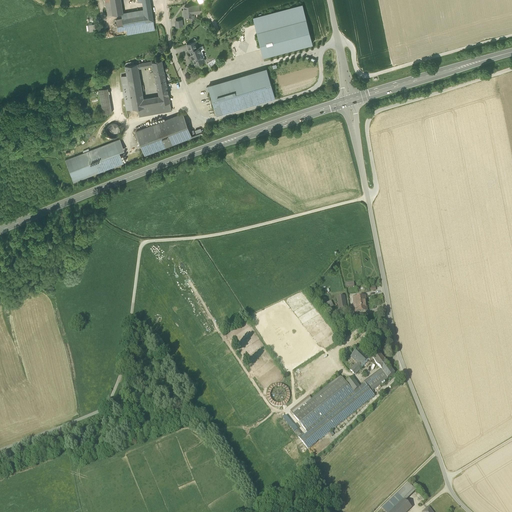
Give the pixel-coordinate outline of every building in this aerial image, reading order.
[(110,0),(113,15),(121,14),(123,14),(120,0),(110,0)] [(143,6),(144,10),(145,14),(122,18),(116,19),(118,31),(127,29),(128,34),(155,30),(153,21),(151,5),(143,6)] [(190,16),(190,19),(195,18),(194,13),(199,12),(199,5),(192,6),(192,5),(184,6),(186,16),(190,16)] [(253,18),(257,32),(306,19),(302,5),(253,18)] [(121,14),(122,18),(145,14),(144,10),(123,14),(121,14)] [(312,44),(306,19),(257,32),(263,57),(312,44)] [(187,44),(189,51),(190,51),(198,48),(195,41),(187,44)] [(194,59),(195,64),(204,60),(203,56),(204,56),(203,53),(202,50),(201,49),(200,49),(200,47),(198,48),(190,51),(192,55),(191,55),(193,60),(194,59)] [(162,59),(152,61),(153,66),(154,73),(164,71),(162,59)] [(125,66),(127,76),(129,91),(124,92),(127,110),(138,108),(139,116),(172,111),(169,95),(169,94),(159,96),(143,99),(138,69),(137,64),(125,66)] [(209,85),(217,114),(275,98),(267,68),(209,85)] [(154,73),(158,91),(168,90),(168,89),(164,71),(154,73)] [(121,77),(124,92),(129,91),(127,76),(121,77)] [(99,89),(103,114),(112,113),(108,88),(99,89)] [(136,131),(145,155),(192,137),(183,113),(148,127),(136,131)] [(134,127),(136,131),(148,127),(147,122),(134,127)] [(110,137),(112,138),(115,138),(117,137),(119,135),(120,133),(121,130),(120,127),(118,125),(116,124),(113,123),(110,124),(108,126),(107,128),(106,130),(106,133),(108,135),(110,137)] [(89,134),(87,132),(84,131),(81,132),(79,133),(77,135),(76,138),(76,141),(77,144),(80,146),(83,146),(85,146),(88,145),(90,143),(91,140),(91,137),(89,134)] [(65,160),(73,182),(123,163),(119,152),(117,145),(121,143),(120,139),(108,144),(65,160)] [(338,298),(339,309),(346,308),(344,297),(338,298)] [(352,298),(353,306),(366,304),(365,297),(352,298)] [(367,311),(366,304),(353,306),(355,306),(356,313),(367,311)] [(350,357),(357,364),(366,354),(360,348),(350,357)] [(373,359),(378,366),(385,361),(379,353),(372,358),(373,359)] [(354,374),(354,375),(355,375),(355,374),(371,358),(369,357),(368,357),(366,354),(357,364),(350,371),(354,374)] [(388,365),(385,361),(378,366),(382,371),(388,365)] [(389,365),(388,365),(382,371),(388,379),(395,374),(389,366),(389,365)] [(370,392),(388,379),(382,371),(360,387),(306,432),(298,438),(308,450),(374,397),(370,392)] [(294,416),(306,432),(360,387),(352,377),(345,383),(342,378),(341,378),(340,376),(293,414),(294,416)] [(267,398),(269,402),(272,400),(271,397),(271,394),(272,390),(274,389),(277,388),(281,388),(284,389),(286,391),(289,389),(285,386),(281,384),(276,384),(272,386),(269,389),(267,393),(267,398)] [(291,393),(289,389),(286,391),(287,394),(287,397),(285,400),(283,403),(280,404),(277,403),(274,402),(272,400),(269,402),(272,406),(276,408),(281,408),(286,406),(289,402),(291,398),(291,393)] [(286,415),(283,419),(291,428),(295,425),(286,415)] [(404,487),(398,494),(404,500),(405,501),(416,491),(408,484),(404,487)] [(382,509),(385,511),(391,511),(404,500),(398,494),(382,509)] [(405,501),(404,500),(391,511),(407,511),(412,508),(405,501)]
